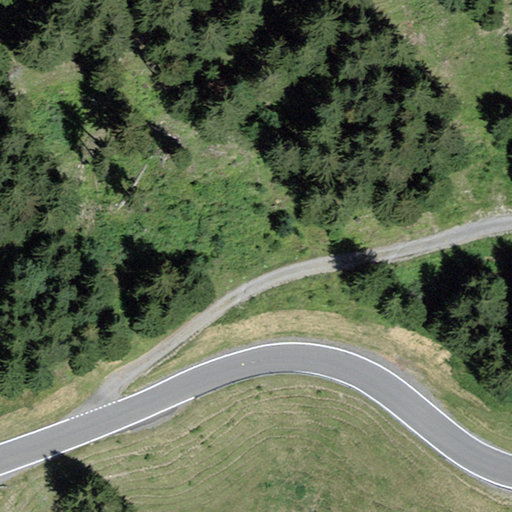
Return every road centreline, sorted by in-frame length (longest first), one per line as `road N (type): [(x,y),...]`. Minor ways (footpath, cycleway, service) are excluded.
road 1 (unclassified): [(511,468),(467,449),(359,371),(290,357),(216,372),(0,459)]
road 2 (track): [(511,220),(310,263),(242,289),(109,383),(98,423)]
